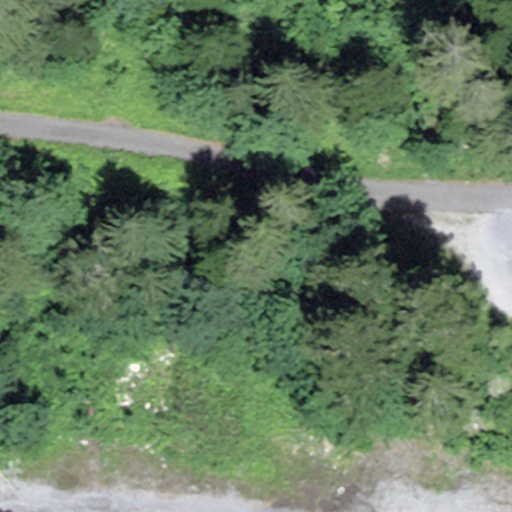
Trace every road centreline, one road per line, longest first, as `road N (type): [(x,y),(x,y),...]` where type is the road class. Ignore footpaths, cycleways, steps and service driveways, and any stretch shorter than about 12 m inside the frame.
road 1 (track): [(0,120),(419,195),(511,198)]
road 2 (track): [(419,195),(483,262),(511,267)]
